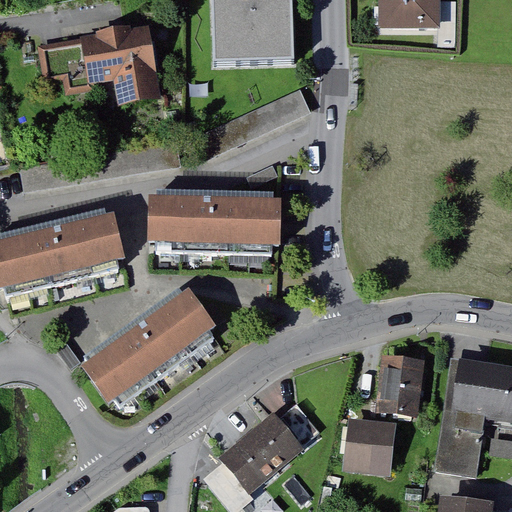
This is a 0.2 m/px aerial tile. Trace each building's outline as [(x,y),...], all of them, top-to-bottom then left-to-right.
[(306,65),(303,0),(224,0),(227,68),(306,65)] [(381,0),(381,28),(440,29),(440,4),(440,0),(381,0)] [(457,47),(457,4),(440,4),(440,29),(440,47),(457,47)] [(62,44),(46,46),(53,91),(122,80),(127,109),(169,102),(158,28),(62,44)] [(305,94),(286,102),(296,123),(315,115),(305,94)] [(296,123),(286,102),(197,142),(206,163),(296,123)] [(182,145),(27,169),(31,194),(185,169),(182,145)] [(162,195),(162,202),(155,202),(154,246),(162,247),(162,255),(277,258),(277,250),(285,250),(286,205),(278,205),(279,198),(162,195)] [(0,273),(4,292),(8,291),(10,300),(126,272),(124,263),(129,262),(119,221),(115,222),(113,214),(0,240),(0,273)] [(92,362),(97,369),(94,371),(120,407),(123,404),(126,408),(223,337),(221,334),(225,331),(199,295),(195,298),(190,292),(92,362)] [(422,364),(383,361),(379,415),(417,418),(422,364)] [(511,373),(471,367),(454,365),(446,415),(490,422),(511,425),(511,373)] [(322,435),(300,408),(280,423),(297,443),(299,441),(305,449),(322,435)] [(438,471),(481,478),(490,422),(446,415),(438,471)] [(0,416),(0,437),(10,432),(0,416)] [(277,474),(304,452),(297,443),(280,423),(278,421),(252,443),(277,474)] [(396,428),(353,423),(347,470),(391,476),(396,428)] [(511,442),(494,441),(492,457),(511,458),(511,442)] [(250,496),(277,474),(252,443),(224,465),(250,496)] [(250,496),(224,465),(203,482),(227,511),(240,511),(254,501),(250,496)] [(489,511),(490,507),(441,502),(439,511),(489,511)]
